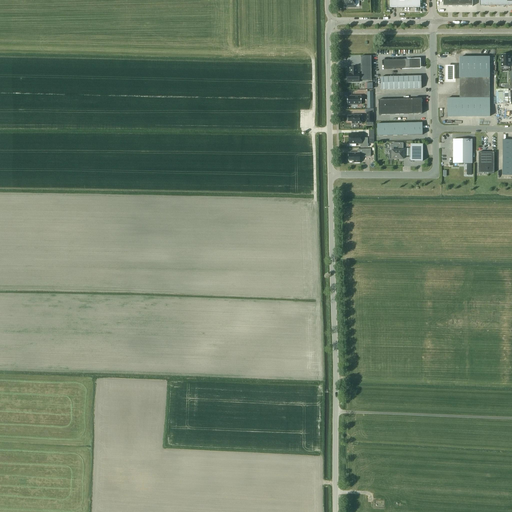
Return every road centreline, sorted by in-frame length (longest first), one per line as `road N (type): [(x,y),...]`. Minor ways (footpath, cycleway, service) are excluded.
road 1 (tertiary): [(335,511),(330,175)]
road 2 (tertiary): [(330,175),(331,21)]
road 3 (unclassified): [(338,174),(435,175),(435,129)]
